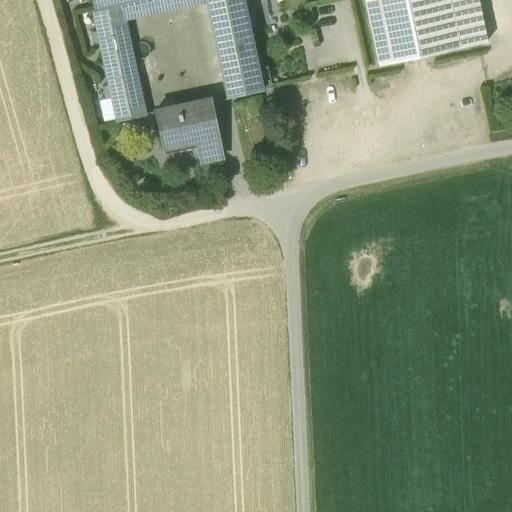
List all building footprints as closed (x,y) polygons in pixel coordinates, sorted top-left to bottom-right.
[(90,0),(93,10),(120,4),(139,0),(90,0)] [(242,0),(206,0),(227,97),(261,90),(242,0)] [(450,0),(364,0),(378,65),(462,48),(450,0)] [(486,42),(477,0),(450,0),(462,48),(486,42)] [(120,4),(93,10),(117,121),(144,115),(120,4)] [(209,99),(155,111),(163,149),(196,142),(200,162),(222,157),(209,99)]
